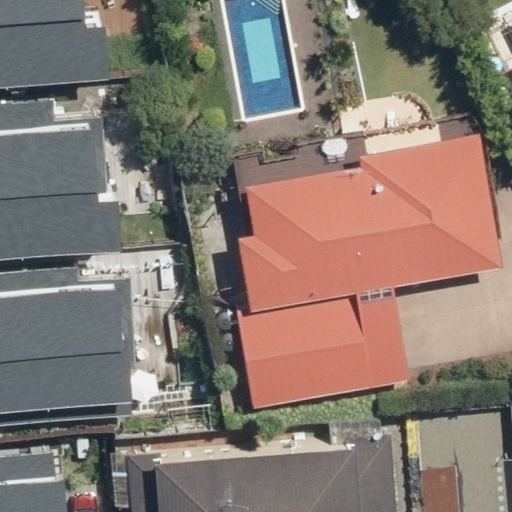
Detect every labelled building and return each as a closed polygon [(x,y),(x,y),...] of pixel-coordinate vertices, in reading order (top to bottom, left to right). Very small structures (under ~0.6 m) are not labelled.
[(0,0),(0,89),(109,80),(104,29),(87,30),(84,0),(0,0)] [(0,263),(119,253),(106,111),(56,116),(54,97),(0,102),(0,263)] [(355,156),(239,176),(247,224),(233,226),(246,301),(234,303),(250,401),(405,374),(388,277),(498,258),(474,122),(353,143),(355,156)] [(0,422),(129,411),(118,289),(84,293),(82,272),(0,279),(0,422)] [(124,450),(129,511),(395,511),(389,428),(124,450)] [(63,511),(59,457),(0,462),(0,511),(63,511)]
